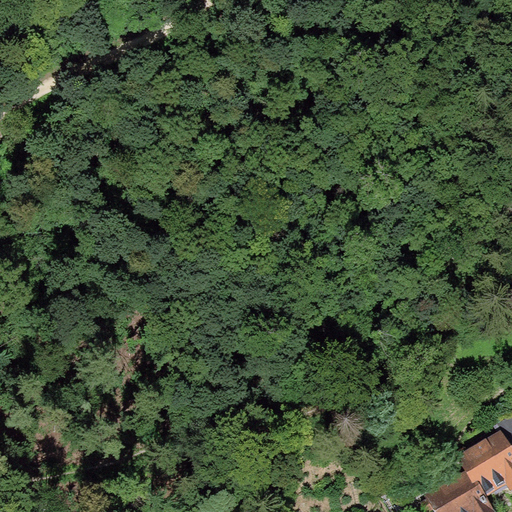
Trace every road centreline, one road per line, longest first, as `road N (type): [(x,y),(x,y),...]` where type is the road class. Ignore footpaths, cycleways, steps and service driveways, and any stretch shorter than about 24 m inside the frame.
road 1 (track): [(233,415),(286,414),(348,392),(467,287)]
road 2 (track): [(233,415),(129,458),(0,484)]
road 3 (track): [(210,0),(0,111)]
